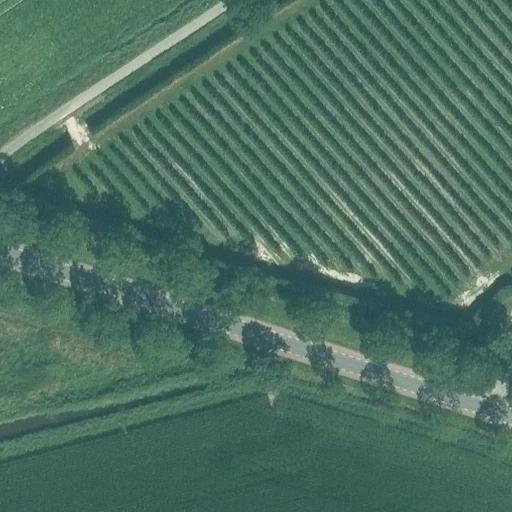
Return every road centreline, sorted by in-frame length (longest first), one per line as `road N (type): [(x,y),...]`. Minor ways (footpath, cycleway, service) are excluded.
road 1 (secondary): [(511,418),(0,250)]
road 2 (unclassified): [(0,158),(238,0)]
